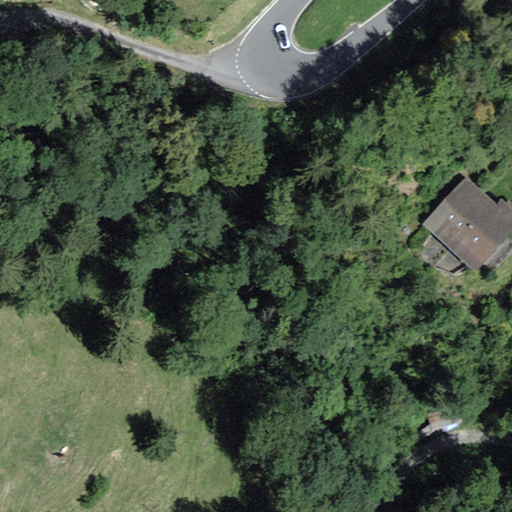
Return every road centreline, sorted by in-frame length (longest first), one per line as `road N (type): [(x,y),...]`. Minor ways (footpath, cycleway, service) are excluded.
road 1 (track): [(0,19),(51,17),(229,77),(271,66)]
road 2 (tertiary): [(415,0),(347,59),(301,77),(285,77),(267,58),(274,29),(299,0)]
